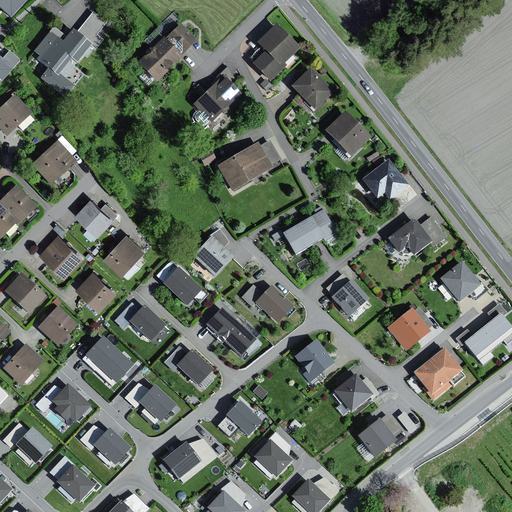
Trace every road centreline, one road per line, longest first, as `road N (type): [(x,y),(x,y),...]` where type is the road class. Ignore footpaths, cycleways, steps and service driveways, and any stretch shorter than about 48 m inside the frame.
road 1 (residential): [(444,429),(340,330),(314,322),(142,460),(141,478),(176,511)]
road 2 (primary): [(296,0),(511,270)]
road 3 (residential): [(0,270),(90,176)]
road 4 (residential): [(349,511),(444,429)]
